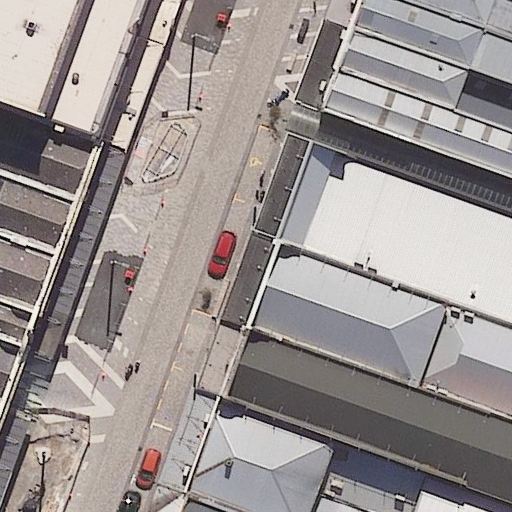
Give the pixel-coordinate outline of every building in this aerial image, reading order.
[(0,0),(0,107),(102,144),(153,0),(0,0)] [(511,34),(409,0),(373,0),(352,26),(472,67),(511,80),(511,34)] [(511,6),(511,0),(448,0),(508,20),(511,6)] [(472,67),(352,26),(338,67),(456,111),(472,67)] [(511,131),(456,111),(338,67),(322,113),(511,177),(511,131)] [(0,179),(79,208),(102,144),(0,107),(0,179)] [(511,208),(313,136),(277,240),(511,323),(511,208)] [(79,208),(0,179),(0,237),(60,259),(79,208)] [(60,259),(0,237),(0,301),(40,316),(60,259)] [(266,267),(243,328),(511,422),(511,323),(277,240),(266,267)] [(40,316),(0,301),(0,339),(28,349),(40,316)] [(511,422),(243,328),(220,397),(341,440),(511,499),(511,422)] [(0,408),(6,411),(16,384),(28,349),(0,339),(0,408)] [(220,397),(190,483),(271,511),(315,511),(341,440),(220,397)] [(511,511),(511,506),(411,471),(396,511),(511,511)] [(271,511),(190,483),(179,511),(271,511)]
